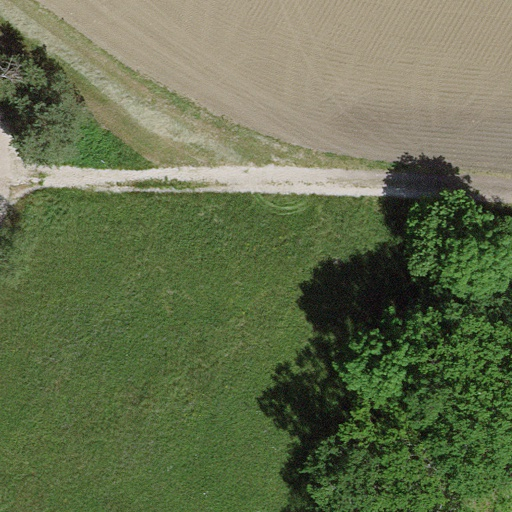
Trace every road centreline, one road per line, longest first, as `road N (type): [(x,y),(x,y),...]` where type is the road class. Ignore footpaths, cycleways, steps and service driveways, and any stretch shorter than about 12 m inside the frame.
road 1 (track): [(224,175),(511,194)]
road 2 (track): [(1,0),(224,175)]
road 3 (track): [(224,175),(3,174)]
